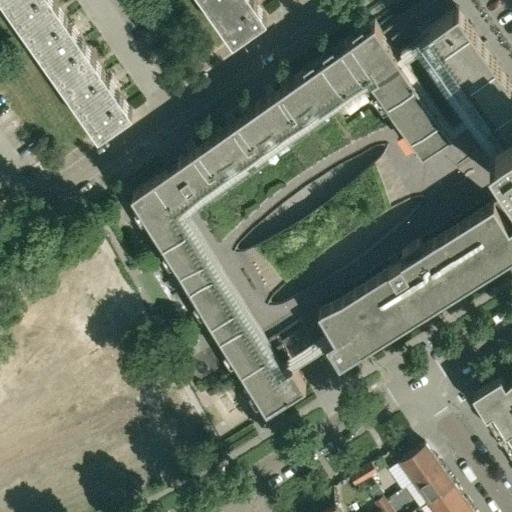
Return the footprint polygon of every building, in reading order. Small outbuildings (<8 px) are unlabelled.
[(56,1),(55,0),(5,0),(23,24),(56,1)] [(206,0),(233,38),(266,15),(255,0),(206,0)] [(94,55),(58,4),(56,1),(23,24),(61,78),(94,55)] [(306,381),(293,360),(277,334),(310,313),(323,333),(340,360),(511,251),(511,80),(458,4),(429,25),(430,27),(397,50),(375,18),(178,156),(181,160),(167,169),(167,168),(132,190),(267,405),(306,381)] [(99,132),(132,109),(94,55),(61,78),(99,132)] [(54,134),(36,148),(59,178),(76,164),(54,134)] [(42,275),(101,396),(65,414),(66,417),(0,448),(0,511),(2,511),(43,493),(37,481),(88,456),(94,468),(184,424),(125,303),(122,305),(94,250),(42,275)] [(511,375),(505,381),(501,373),(473,391),(507,444),(511,441),(511,375)] [(424,441),(401,457),(416,478),(439,461),(424,441)] [(377,470),(372,460),(363,466),(369,475),(377,470)] [(416,478),(430,498),(453,481),(439,461),(416,478)] [(361,480),(369,475),(363,466),(355,471),(361,480)] [(349,473),(356,483),(361,480),(354,470),(349,473)] [(367,487),(374,497),(384,490),(377,480),(367,487)] [(430,498),(440,511),(452,511),(468,501),(453,481),(430,498)] [(374,500),(382,510),(383,510),(391,504),(384,494),(374,500)] [(452,511),(475,511),(468,501),(452,511)]
